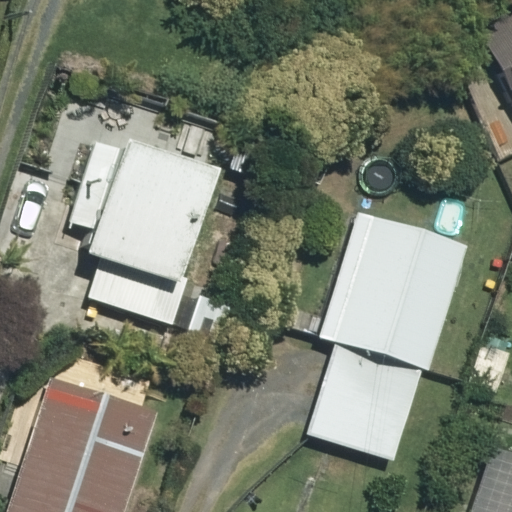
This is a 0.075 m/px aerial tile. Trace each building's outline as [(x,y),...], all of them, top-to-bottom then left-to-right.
[(511,11),(483,27),(511,85),(511,11)] [(98,297),(181,324),(236,166),(143,135),(136,153),(102,140),(75,220),(108,231),(100,253),(112,257),(98,297)] [(342,341),(437,369),(476,244),(382,215),(342,341)] [(231,306),(199,294),(178,350),(210,362),(231,306)] [(15,511),(132,511),(166,409),(60,375),(15,511)]
